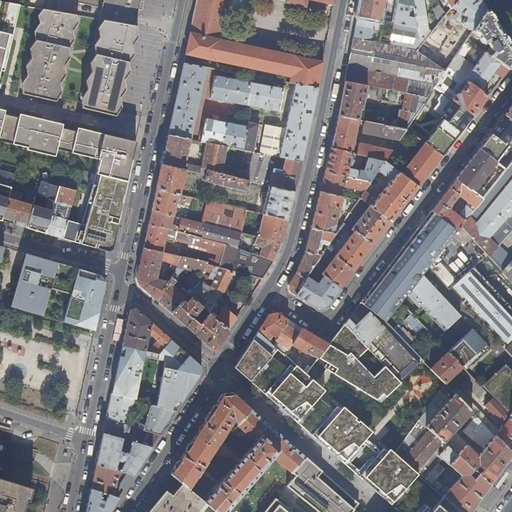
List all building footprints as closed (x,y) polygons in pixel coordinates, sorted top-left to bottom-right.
[(105,0),(104,7),(101,18),(137,24),(140,8),(144,9),(146,1),(142,0),(105,0)] [(193,65),(207,68),(216,69),(218,61),(291,77),(290,83),(296,84),(319,88),(324,63),(220,40),(228,0),(277,0),(287,2),(286,3),(288,4),(306,7),(307,0),(311,0),(335,5),(335,0),(198,0),(186,54),(195,56),(193,65)] [(399,0),(396,20),(391,20),(392,18),(381,15),(384,0),(361,0),(358,17),(417,28),(416,18),(409,17),(410,12),(412,11),(413,8),(415,8),(413,0),(399,0)] [(424,0),(413,0),(415,8),(416,18),(417,28),(418,28),(420,47),(424,43),(432,32),(429,30),(424,0)] [(458,0),(445,0),(451,9),(453,7),(458,0)] [(487,11),(480,0),(458,0),(453,7),(458,11),(455,17),(455,19),(464,24),(473,31),(487,11)] [(26,6),(0,1),(0,88),(6,90),(26,6)] [(436,7),(433,10),(437,20),(443,12),(439,5),(440,4),(439,2),(435,5),(436,7)] [(71,14),(44,9),(24,94),(56,102),(77,15),(71,14)] [(511,50),(487,11),(473,31),(473,32),(479,36),(483,43),(485,45),(488,43),(493,52),(495,54),(493,58),(491,56),(491,57),(501,64),(503,66),(505,67),(506,67),(510,69),(511,66),(511,50)] [(418,28),(417,28),(358,17),(354,39),(383,45),(407,49),(417,51),(420,47),(418,28)] [(137,26),(103,20),(99,43),(132,51),(137,26)] [(473,31),(464,24),(461,28),(460,27),(457,31),(455,30),(439,54),(452,62),(457,55),(473,32),(473,31)] [(383,45),(354,39),(345,82),(368,86),(380,89),(385,90),(406,94),(428,98),(435,89),(446,71),(417,51),(407,49),(383,45)] [(99,43),(95,60),(128,68),(132,51),(99,43)] [(439,54),(424,43),(420,47),(417,51),(446,71),(448,68),(452,62),(439,54)] [(452,62),(448,68),(465,80),(482,92),(501,64),(491,57),(491,56),(486,53),(485,55),(483,54),(474,68),(457,55),(452,62)] [(128,68),(95,60),(83,109),(116,117),(128,68)] [(184,63),(168,135),(191,140),(207,68),(193,65),(184,63)] [(504,77),(510,69),(506,67),(505,67),(503,66),(502,68),(503,69),(499,75),(503,78),(504,77)] [(446,71),(435,89),(448,98),(451,101),(453,102),(457,95),(456,92),(463,82),(465,80),(448,68),(446,71)] [(211,98),(245,105),(250,82),(216,75),(211,98)] [(457,95),(453,102),(474,116),(479,110),(489,97),(482,92),(465,80),(463,82),(466,84),(458,95),(457,95)] [(250,82),(245,105),(279,112),(284,89),(250,82)] [(345,82),(339,117),(359,121),(359,120),(362,110),(363,110),(364,106),(367,107),(368,104),(364,103),(368,86),(345,82)] [(319,88),(296,84),(284,138),(280,157),(286,158),(302,161),(309,131),(319,88)] [(448,98),(435,89),(428,98),(424,104),(435,113),(440,107),(433,102),(435,99),(444,105),(448,98)] [(403,108),(406,94),(385,90),(382,100),(382,104),(403,108)] [(398,127),(407,129),(413,120),(417,114),(424,104),(428,98),(406,94),(403,108),(398,127)] [(453,102),(451,101),(447,107),(444,110),(443,109),(438,116),(440,117),(443,114),(463,130),(464,128),(474,116),(453,102)] [(370,104),(368,111),(380,113),(381,106),(370,104)] [(426,143),(443,156),(448,150),(449,148),(429,133),(435,126),(438,128),(437,129),(454,142),(461,133),(440,117),(438,116),(435,113),(424,104),(417,114),(425,120),(421,126),(413,120),(407,129),(426,143)] [(98,175),(128,182),(136,142),(78,128),(77,132),(63,128),(64,125),(21,114),(20,118),(5,114),(6,111),(0,109),(0,142),(28,151),(28,153),(55,161),(57,154),(100,166),(98,175)] [(425,120),(417,114),(413,120),(421,126),(425,120)] [(511,120),(506,116),(494,131),(505,138),(511,143),(511,120)] [(337,125),(331,148),(352,153),(359,121),(339,117),(337,125)] [(201,142),(206,143),(222,146),(226,122),(206,118),(201,142)] [(400,140),(407,129),(398,127),(366,121),(362,133),(400,140)] [(222,146),(227,147),(229,147),(230,144),(231,142),(236,143),(236,145),(235,148),(252,152),(254,152),(259,125),(248,123),(247,126),(226,122),(222,146)] [(266,126),(261,153),(270,155),(276,128),(266,126)] [(270,155),(275,156),(280,157),(284,138),(278,137),(280,129),(276,128),(270,155)] [(168,135),(162,164),(186,170),(200,174),(202,169),(222,174),(227,147),(222,146),(206,143),(201,167),(186,164),(191,140),(168,135)] [(507,170),(511,163),(511,143),(505,138),(498,147),(488,139),(480,149),(497,163),(507,170)] [(385,161),(397,170),(405,160),(393,151),(360,143),(357,154),(367,157),(385,161)] [(402,174),(419,187),(428,175),(443,156),(426,143),(402,174)] [(331,148),(326,171),(342,175),(347,177),(371,182),(379,171),(385,161),(367,157),(363,168),(362,171),(349,168),(353,153),(352,153),(331,148)] [(469,163),(457,179),(474,193),(483,182),(497,163),(480,149),(469,163)] [(245,180),(250,181),(263,184),(269,166),(272,167),(275,156),(270,155),(261,153),(260,153),(257,153),(254,152),(252,152),(245,180)] [(271,179),(269,186),(294,192),(302,161),(286,158),(283,171),(274,168),(273,173),(270,172),(269,179),(271,179)] [(371,206),(392,222),(406,204),(419,187),(402,174),(397,170),(385,161),(379,171),(392,181),(377,200),(365,191),(365,192),(362,196),(361,198),(367,202),(371,206)] [(501,245),(511,232),(511,163),(507,170),(492,189),(483,199),(468,219),(467,221),(466,222),(462,227),(487,255),(489,258),(501,245)] [(186,170),(162,164),(158,181),(157,188),(181,194),(186,170)] [(0,220),(3,222),(4,217),(12,190),(17,174),(0,169),(0,220)] [(202,169),(200,174),(206,176),(205,181),(247,191),(250,181),(245,180),(222,174),(202,169)] [(326,171),(321,192),(340,197),(343,183),(340,183),(342,175),(326,171)] [(67,221),(61,238),(77,243),(108,252),(113,249),(128,182),(98,175),(96,174),(81,224),(67,220),(67,221)] [(371,182),(347,177),(344,187),(365,192),(365,191),(371,182)] [(458,231),(462,227),(466,222),(449,209),(460,195),(474,206),(472,209),(466,205),(460,213),(468,219),(483,199),(474,193),(457,179),(445,194),(432,211),(458,231)] [(60,186),(41,181),(37,195),(49,199),(56,200),(60,186)] [(483,182),(474,193),(483,199),(492,189),(483,182)] [(71,207),(76,191),(60,186),(56,200),(55,202),(71,207)] [(294,192),(269,186),(268,194),(264,193),(261,203),(265,204),(263,214),(265,215),(288,220),(294,192)] [(181,194),(157,188),(152,211),(172,215),(175,216),(178,202),(183,203),(183,202),(191,204),(193,197),(181,194)] [(12,190),(4,217),(18,220),(16,225),(27,228),(33,207),(34,205),(37,195),(31,194),(28,196),(27,200),(24,200),(23,202),(21,201),(23,193),(12,190)] [(321,192),(312,228),(336,234),(339,230),(340,229),(337,228),(336,225),(343,197),(340,197),(321,192)] [(346,192),(345,198),(358,201),(361,198),(362,196),(346,192)] [(358,201),(351,213),(356,216),(367,202),(361,198),(358,201)] [(46,209),(53,211),(55,202),(56,200),(49,199),(46,209)] [(247,211),(208,201),(203,223),(206,223),(241,233),(247,211)] [(67,220),(71,207),(55,202),(53,211),(51,216),(67,220)] [(33,207),(27,228),(38,232),(46,234),(51,216),(53,211),(46,209),(34,205),(33,207)] [(355,231),(374,246),(381,236),(392,222),(371,206),(352,229),(355,231)] [(172,215),(152,211),(149,224),(168,228),(181,232),(182,229),(179,228),(180,227),(176,226),(174,224),(170,223),(172,215)] [(452,239),(458,231),(432,211),(431,212),(426,218),(452,239)] [(288,220),(265,215),(259,238),(282,244),(288,220)] [(46,234),(61,238),(67,221),(67,220),(51,216),(46,234)] [(186,218),(182,232),(202,238),(206,223),(203,223),(186,218)] [(418,229),(444,248),(444,249),(452,239),(426,218),(418,229)] [(241,233),(206,223),(202,238),(226,244),(238,248),(240,239),(263,248),(259,256),(274,262),(282,244),(259,238),(241,233)] [(340,229),(339,230),(345,234),(350,228),(344,223),(340,229)] [(168,228),(149,224),(144,248),(184,257),(185,252),(164,247),(167,236),(176,238),(175,240),(190,244),(208,249),(207,253),(219,256),(218,258),(222,259),(226,244),(202,238),(182,232),(181,232),(168,228)] [(336,234),(312,228),(306,252),(297,273),(290,283),(291,292),(296,295),(308,277),(314,268),(324,253),(321,252),(323,244),(329,246),(336,234)] [(422,275),(429,267),(430,265),(444,248),(418,229),(374,286),(361,302),(375,313),(383,318),(386,321),(410,290),(422,275)] [(336,256),(355,271),(365,257),(374,246),(355,231),(336,256)] [(208,249),(190,244),(189,248),(207,253),(208,249)] [(263,279),(274,262),(259,256),(238,248),(226,244),(222,259),(220,263),(219,268),(231,271),(233,271),(263,279)] [(502,272),(511,260),(511,255),(501,245),(489,258),(502,272)] [(157,301),(171,278),(185,257),(184,257),(144,248),(137,279),(139,285),(157,301)] [(324,253),(314,268),(318,271),(332,253),(326,249),(324,253)] [(78,269),(25,254),(12,302),(45,311),(51,288),(71,294),(78,269)] [(324,276),(341,288),(347,281),(355,271),(336,256),(322,274),(324,276)] [(171,278),(157,301),(172,314),(188,295),(200,281),(199,281),(196,279),(190,276),(184,287),(180,291),(173,285),(177,281),(176,281),(185,270),(200,273),(203,274),(205,270),(208,265),(208,263),(203,262),(185,257),(171,278)] [(204,259),(203,262),(208,263),(208,265),(219,268),(220,263),(204,259)] [(511,260),(502,272),(511,283),(511,260)] [(199,281),(200,281),(222,292),(223,292),(233,271),(231,271),(219,268),(208,265),(205,270),(218,273),(214,281),(202,275),(199,281)] [(511,339),(511,308),(474,268),(454,286),(508,344),(511,339)] [(100,276),(78,269),(71,294),(63,322),(95,330),(104,292),(106,282),(100,276)] [(460,315),(422,275),(410,290),(447,329),(460,315)] [(308,277),(296,295),(317,308),(327,307),(334,297),(341,288),(324,276),(318,284),(308,277)] [(200,281),(188,295),(202,307),(209,313),(222,292),(200,281)] [(188,295),(172,314),(212,349),(218,348),(238,318),(225,308),(217,320),(210,314),(208,316),(200,310),(202,307),(188,295)] [(43,316),(45,311),(12,302),(11,307),(43,316)] [(208,316),(210,314),(209,313),(202,307),(200,310),(208,316)] [(158,354),(171,340),(135,309),(130,310),(122,346),(146,351),(150,332),(159,340),(149,352),(158,354)] [(423,361),(386,321),(383,318),(375,313),(373,315),(372,314),(370,312),(356,325),(349,318),(345,324),(401,383),(423,361)] [(287,322),(288,320),(277,313),(270,314),(259,332),(270,342),(272,339),(272,337),(277,340),(287,322)] [(290,350),(293,345),(300,333),(288,326),(290,323),(287,322),(277,340),(276,341),(290,350)] [(333,374),(376,401),(382,395),(386,397),(401,383),(345,324),(339,332),(329,344),(319,358),(336,369),(333,374)] [(319,358),(329,344),(321,339),(303,328),(300,333),(293,345),(306,353),(308,352),(312,355),(314,354),(319,358)] [(462,367),(487,344),(472,329),(448,352),(462,367)] [(270,342),(259,332),(235,367),(258,388),(275,403),(291,417),(305,429),(321,443),(331,451),(345,464),(365,482),(385,499),(399,511),(461,511),(445,497),(439,503),(415,481),(420,475),(395,453),(392,450),(386,456),(364,437),(370,431),(343,407),(338,414),(320,397),(325,391),(321,387),(307,374),(297,366),(291,372),(269,353),(275,346),(270,342)] [(112,394),(135,400),(143,358),(164,362),(155,406),(176,412),(202,372),(201,367),(171,340),(158,354),(149,352),(146,351),(122,346),(112,394)] [(465,369),(489,347),(487,344),(462,367),(465,369)] [(462,367),(448,352),(430,369),(445,383),(462,367)] [(511,371),(504,364),(481,387),(482,388),(487,393),(490,395),(498,404),(509,415),(511,417),(511,371)] [(487,393),(482,388),(481,387),(480,385),(473,378),(469,382),(468,387),(481,400),(485,397),(487,393)] [(456,394),(446,384),(419,420),(427,426),(456,394)] [(289,478),(293,472),(305,457),(234,394),(233,394),(233,393),(223,395),(223,396),(222,396),(171,474),(182,484),(190,490),(198,477),(199,477),(208,463),(207,463),(234,422),(238,424),(237,425),(256,442),(204,502),(208,505),(216,511),(228,511),(272,464),(289,478)] [(112,394),(106,420),(127,426),(128,426),(135,400),(112,394)] [(492,484),(511,455),(511,452),(496,436),(477,417),(464,432),(472,440),(484,449),(480,454),(456,432),(473,412),(456,394),(427,426),(492,484)] [(511,452),(511,417),(509,415),(498,404),(490,395),(487,398),(491,401),(485,406),(503,424),(501,427),(502,428),(496,436),(511,452)] [(132,424),(131,427),(136,429),(160,436),(176,412),(155,406),(151,405),(150,407),(151,407),(146,426),(134,422),(132,424)] [(127,426),(106,420),(103,433),(123,439),(127,426)] [(419,420),(395,453),(420,475),(445,497),(461,511),(471,511),(492,484),(427,426),(419,420)] [(136,429),(132,442),(152,448),(160,436),(136,429)] [(123,439),(103,433),(96,465),(116,470),(117,465),(118,461),(121,461),(122,461),(122,460),(124,460),(122,466),(120,472),(128,474),(134,476),(152,448),(132,442),(129,454),(120,451),(123,439)] [(132,442),(123,439),(120,451),(129,454),(132,442)] [(232,442),(229,448),(234,451),(238,446),(232,442)] [(340,511),(352,499),(305,457),(293,472),(339,511),(340,511)] [(339,511),(293,472),(289,478),(272,464),(228,511),(339,511)] [(116,470),(96,465),(91,489),(101,493),(106,494),(117,498),(118,492),(115,491),(119,471),(116,470)] [(124,490),(134,476),(128,474),(120,487),(124,490)] [(23,511),(27,500),(29,501),(33,489),(0,478),(0,511),(23,511)] [(201,511),(208,505),(204,502),(190,490),(182,484),(173,495),(166,490),(148,511),(201,511)] [(101,493),(91,489),(86,511),(110,511),(119,499),(117,498),(106,494),(104,501),(99,499),(101,493)]
